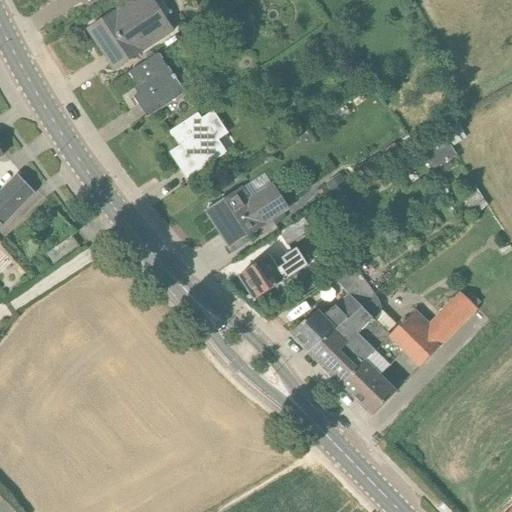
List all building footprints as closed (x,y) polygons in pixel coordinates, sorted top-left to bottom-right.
[(116,63),(140,48),(143,53),(173,33),(151,0),(134,0),(116,12),(120,17),(91,35),(91,36),(96,33),(116,63)] [(147,118),(183,95),(158,54),(129,73),(141,92),(133,98),(147,118)] [(250,94),(265,83),(259,76),(245,87),(250,94)] [(187,180),(225,155),(197,114),(170,132),(183,152),(176,157),(189,177),(186,179),(187,180)] [(455,156),(456,156),(441,133),(434,137),(429,142),(422,147),(436,169),(450,160),(449,159),(455,156)] [(399,155),(394,146),(386,151),(391,160),(399,155)] [(393,181),(386,170),(373,177),(380,189),(393,181)] [(269,171),(248,180),(252,188),(273,180),(269,171)] [(326,184),(335,197),(348,188),(340,175),(326,184)] [(0,195),(0,223),(33,192),(19,177),(0,195)] [(229,248),(287,210),(272,186),(248,201),(241,190),(206,213),(229,248)] [(488,207),(475,187),(458,198),(473,219),(488,207)] [(287,247),(312,231),(303,218),(279,233),(287,247)] [(54,264),(62,258),(78,246),(71,237),(47,255),(54,264)] [(254,301),(321,258),(309,240),(273,264),(269,257),(238,277),(254,301)] [(308,353),(377,297),(355,266),(335,280),(348,296),(323,317),(317,312),(289,334),(292,337),(293,341),(297,344),(301,346),(308,353)] [(481,304),(471,294),(466,299),(476,309),(481,304)] [(390,336),(377,323),(379,320),(381,315),(381,310),(381,306),(379,302),(377,297),(308,353),(341,385),(388,338),(390,336)] [(388,338),(402,352),(420,370),(439,349),(407,318),(390,336),(388,338)] [(379,376),(402,352),(388,338),(341,385),(373,416),(396,393),(379,376)] [(15,511),(4,500),(0,503),(0,511),(15,511)]
